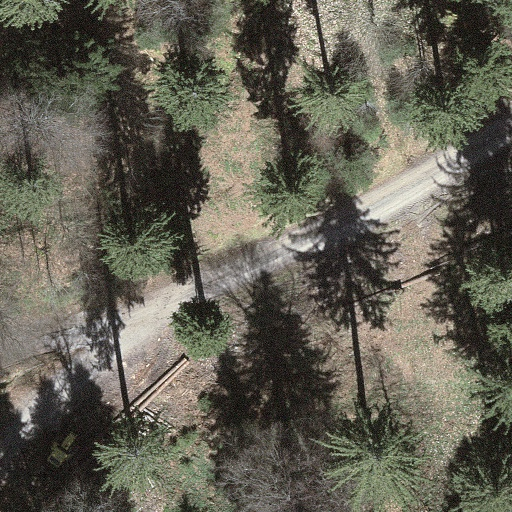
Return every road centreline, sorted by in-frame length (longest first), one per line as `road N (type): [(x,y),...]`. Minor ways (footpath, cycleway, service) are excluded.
road 1 (track): [(511,155),(262,245),(100,363),(0,475)]
road 2 (track): [(0,357),(135,338)]
